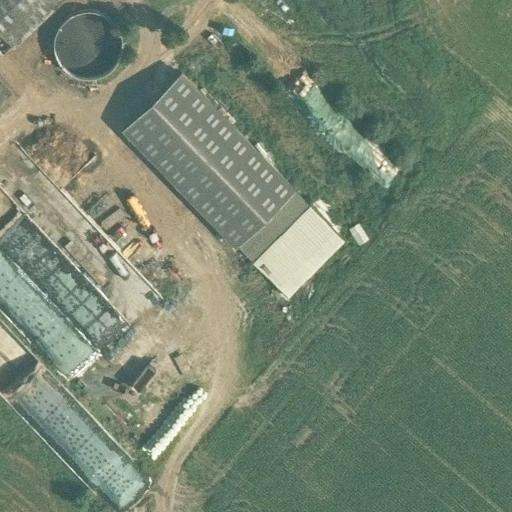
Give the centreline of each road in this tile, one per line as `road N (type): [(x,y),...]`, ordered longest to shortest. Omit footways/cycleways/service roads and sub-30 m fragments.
road 1 (track): [(155,511),(178,452),(244,383),(252,347),(168,212),(88,112)]
road 2 (track): [(200,424),(172,394),(164,374),(168,352),(181,333),(225,306)]
